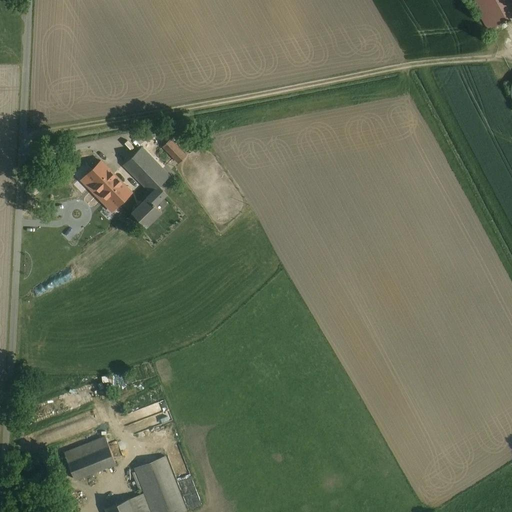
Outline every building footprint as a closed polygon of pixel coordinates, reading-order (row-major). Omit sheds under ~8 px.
[(511,0),(472,0),(487,28),(500,21),(511,14),(511,0)] [(186,157),(169,140),(162,147),(179,163),(186,157)] [(169,176),(141,147),(123,165),(151,194),(158,187),(169,176)] [(97,195),(115,177),(101,162),(82,180),(97,195)] [(111,210),(130,192),(115,177),(97,195),(111,210)] [(151,194),(132,213),(145,227),(161,212),(154,205),(165,194),(158,187),(151,194)] [(105,437),(64,453),(74,479),(115,463),(105,437)] [(183,511),(186,511),(164,456),(134,468),(144,493),(151,511),(183,511)] [(72,503),(64,481),(52,485),(61,508),(72,503)] [(129,499),(133,511),(151,511),(144,493),(129,499)] [(133,511),(129,499),(105,508),(106,511),(133,511)]
